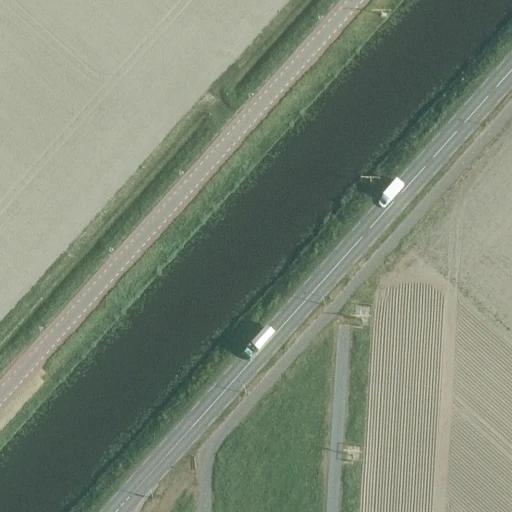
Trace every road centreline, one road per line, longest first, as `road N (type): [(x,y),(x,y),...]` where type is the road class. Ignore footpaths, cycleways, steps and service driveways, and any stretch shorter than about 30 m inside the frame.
road 1 (secondary): [(118,511),(511,72)]
road 2 (tertiary): [(0,401),(359,0)]
